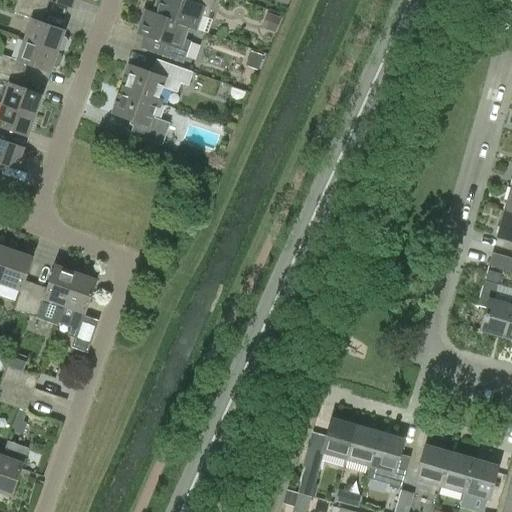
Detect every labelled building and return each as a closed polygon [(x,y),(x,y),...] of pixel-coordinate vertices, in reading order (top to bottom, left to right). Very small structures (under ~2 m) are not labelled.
[(16,1),(41,10),(44,0),(51,0),(72,7),(75,0),(16,0),(16,1)] [(189,0),(189,1),(186,0),(160,0),(156,13),(155,15),(185,25),(193,28),(198,14),(208,18),(214,0),(189,0)] [(66,37),(62,36),(65,30),(37,20),(41,10),(16,1),(12,12),(31,18),(24,40),(57,51),(58,49),(61,50),(65,48),(67,41),(66,37)] [(191,41),(181,37),(185,25),(155,15),(156,13),(148,10),(140,33),(166,42),(161,55),(183,63),(191,41)] [(275,33),(281,18),(268,13),(262,28),(275,33)] [(57,53),(57,51),(24,40),(17,60),(0,53),(0,67),(18,74),(23,62),(50,72),(52,65),(55,67),(59,65),(62,57),(60,54),(57,53)] [(156,59),(151,71),(129,64),(120,89),(157,102),(163,87),(178,92),(181,82),(188,85),(193,72),(156,59)] [(2,103),(1,104),(34,116),(35,115),(42,94),(15,84),(18,74),(0,67),(0,79),(9,83),(2,103)] [(170,122),(152,116),(157,102),(120,89),(112,114),(134,121),(129,134),(162,145),(170,122)] [(0,126),(27,136),(34,116),(1,104),(0,107),(0,126)] [(0,162),(16,168),(24,147),(0,138),(0,162)] [(511,213),(504,211),(497,236),(511,240),(511,248),(511,252),(511,213)] [(0,281),(11,249),(0,245),(0,281)] [(25,313),(34,288),(23,284),(32,257),(11,249),(0,281),(0,282),(20,290),(14,309),(25,313)] [(511,271),(511,258),(492,252),(488,265),(511,271)] [(64,305),(75,272),(55,264),(45,292),(34,288),(25,313),(37,317),(36,318),(56,326),(57,323),(64,305)] [(83,316),(85,313),(97,279),(76,272),(75,272),(64,305),(57,323),(70,328),(68,335),(76,338),(73,346),(87,352),(98,322),(83,316)] [(477,305),(486,307),(479,330),(504,337),(511,309),(511,288),(484,281),(477,305)] [(2,377),(34,388),(39,376),(6,365),(2,377)] [(34,388),(2,377),(0,382),(0,386),(2,389),(2,390),(30,400),(34,388)] [(30,400),(2,390),(0,395),(0,401),(26,411),(30,400)] [(346,458),(355,425),(331,418),(321,451),(346,458)] [(355,425),(346,458),(369,465),(379,432),(355,425)] [(379,432),(369,465),(394,472),(404,439),(379,432)] [(2,455),(0,460),(0,491),(11,495),(28,448),(7,441),(2,455)] [(440,485),(449,452),(425,445),(416,478),(440,485)] [(449,452),(440,485),(464,492),(473,459),(449,452)] [(473,459),(464,492),(488,499),(498,466),(473,459)] [(297,493),(310,496),(318,469),(305,465),(297,493)] [(361,496),(339,489),(336,501),(358,507),(361,496)] [(408,511),(414,493),(400,489),(393,511),(408,511)] [(305,511),(310,496),(297,493),(291,511),(305,511)] [(511,511),(511,502),(505,501),(501,511),(511,511)]
